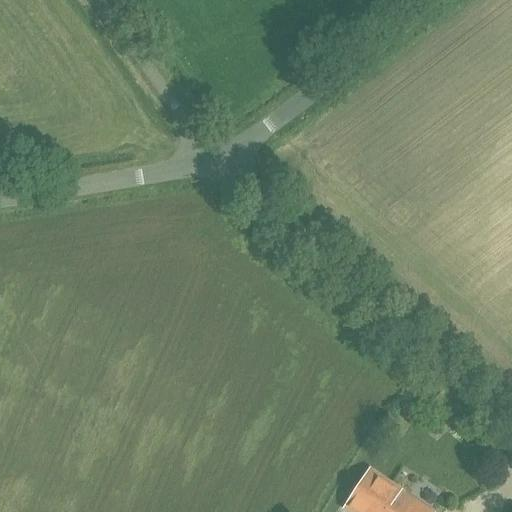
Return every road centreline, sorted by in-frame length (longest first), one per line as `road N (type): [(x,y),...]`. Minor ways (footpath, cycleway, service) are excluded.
road 1 (unclassified): [(511,447),(217,162)]
road 2 (tertiary): [(217,162),(444,0)]
road 3 (tertiary): [(0,200),(217,162)]
road 4 (unclassified): [(217,162),(97,0)]
